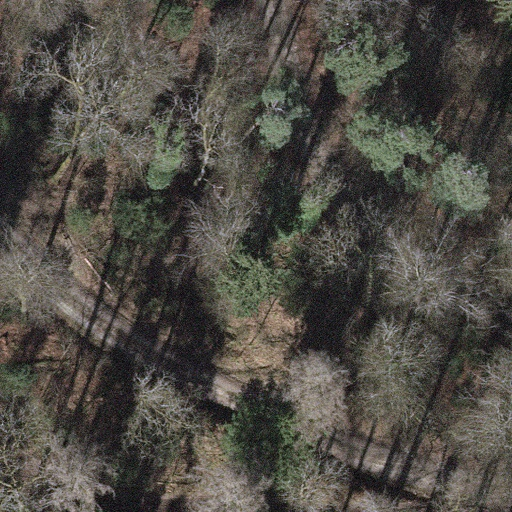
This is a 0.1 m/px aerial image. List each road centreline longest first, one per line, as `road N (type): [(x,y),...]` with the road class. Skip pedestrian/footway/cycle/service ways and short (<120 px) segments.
road 1 (track): [(511,492),(447,484),(189,366),(74,291),(0,217)]
road 2 (track): [(511,322),(350,204),(279,75),(273,0)]
